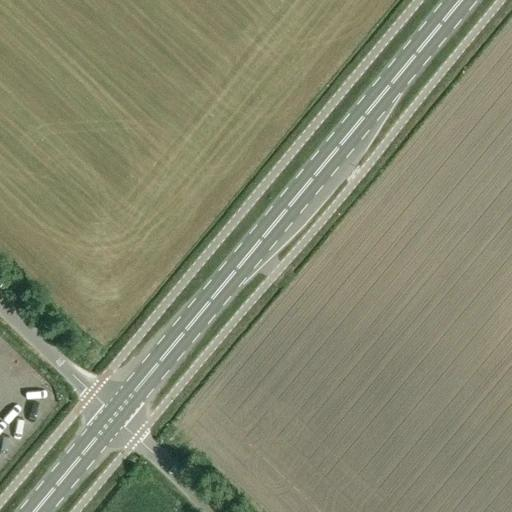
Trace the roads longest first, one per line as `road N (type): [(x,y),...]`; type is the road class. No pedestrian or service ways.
road 1 (secondary): [(113,421),(463,0)]
road 2 (unclassified): [(113,421),(0,313)]
road 3 (unclassified): [(210,511),(113,421)]
